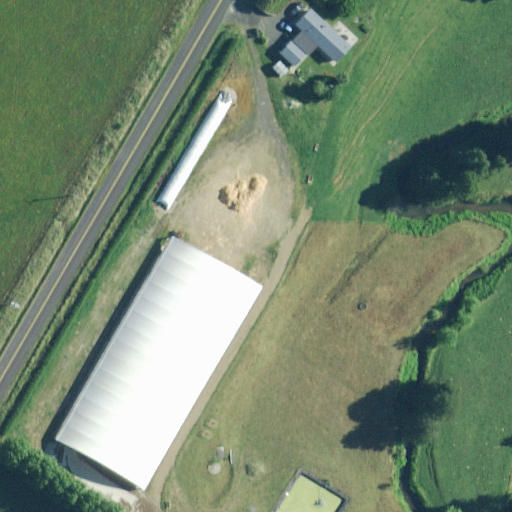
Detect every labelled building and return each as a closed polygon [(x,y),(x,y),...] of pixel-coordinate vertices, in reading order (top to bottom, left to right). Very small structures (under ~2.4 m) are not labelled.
[(314,45),(333,64),(349,47),(309,8),(293,25),(299,30),(314,45)] [(314,45),(299,30),(278,52),(293,67),(314,45)] [(287,70),(278,61),(271,67),(280,77),(287,70)] [(260,286),(171,235),(56,440),(145,490),(260,286)] [(230,451),(215,446),(207,471),(222,476),(230,451)]
